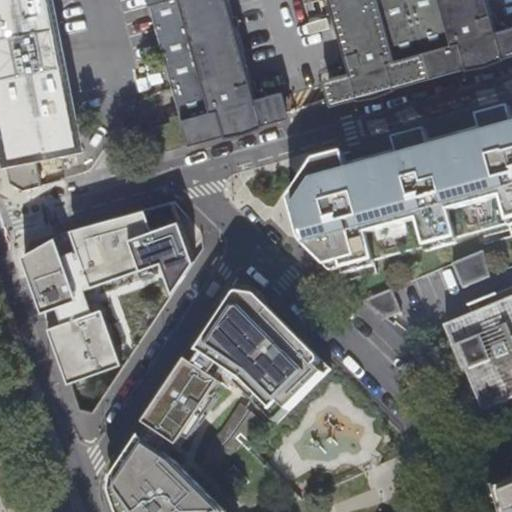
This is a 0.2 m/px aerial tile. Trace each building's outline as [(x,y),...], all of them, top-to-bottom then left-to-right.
[(0,0),(0,131),(10,184),(24,192),(42,186),(35,154),(78,145),(48,0),(0,0)] [(149,0),(173,87),(181,115),(189,145),(285,118),(287,114),(282,96),(278,92),(265,96),(254,93),(228,0),(149,0)] [(331,0),(350,67),(342,75),(330,78),(328,81),(333,101),(339,104),(511,55),(511,28),(506,30),(496,27),(488,0),(331,0)] [(325,80),(332,105),(339,104),(333,101),(328,81),(330,78),(325,80)] [(284,91),(278,92),(282,96),(287,114),(285,118),(291,117),(284,91)] [(401,153),(350,167),(345,154),(317,161),(290,200),(304,243),(347,287),(380,278),(377,266),(510,226),(511,230),(511,111),(511,107),(481,116),(485,130),(432,144),(428,130),(397,138),(401,153)] [(149,156),(189,145),(181,115),(171,117),(172,122),(151,128),(147,129),(145,133),(144,138),(149,156)] [(24,255),(69,382),(123,364),(96,288),(174,260),(182,281),(203,248),(202,234),(175,201),(100,222),(65,232),(24,255)] [(451,267),(461,292),(488,281),(487,278),(481,254),(451,267)] [(365,305),(384,320),(399,314),(391,295),(365,305)] [(205,353),(209,356),(151,441),(123,482),(118,503),(123,509),(119,510),(120,511),(248,511),(197,474),(193,479),(186,474),(190,469),(182,463),(176,464),(176,459),(173,457),(180,446),(184,449),(227,385),(222,382),(231,370),(230,369),(235,368),(236,374),(247,383),(251,378),(257,382),(253,387),(282,408),(288,400),(297,406),(337,367),(268,299),(256,310),(243,297),(205,353)] [(511,300),(447,326),(456,350),(463,347),(487,409),(511,398),(511,300)] [(511,511),(511,483),(497,490),(500,501),(503,511),(511,511)]
